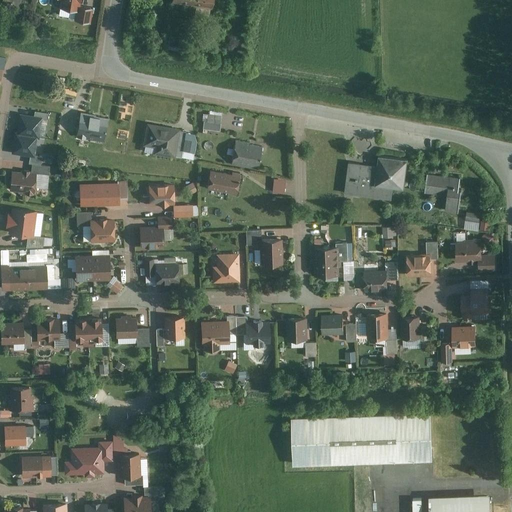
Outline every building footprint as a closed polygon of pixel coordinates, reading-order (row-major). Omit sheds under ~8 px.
[(79,8),(80,0),(61,0),(61,9),(78,12),(79,8)] [(214,0),(193,0),(193,6),(213,9),(214,0)] [(93,10),(79,8),(78,12),(76,21),(90,24),(93,10)] [(208,111),(207,122),(219,123),(220,112),(208,111)] [(43,117),(20,114),(17,134),(38,137),(40,138),(43,117)] [(108,119),(82,114),(78,137),(104,142),(108,119)] [(181,130),(147,124),(143,146),(155,148),(154,154),(176,158),(181,130)] [(198,132),(186,131),(184,149),(196,150),(198,132)] [(35,157),(38,137),(17,134),(15,134),(12,154),(35,157)] [(263,147),(237,141),(232,164),(258,169),(263,147)] [(403,187),(407,158),(377,154),(375,163),(348,160),(344,191),(391,197),(392,185),(403,187)] [(50,166),(32,164),(31,173),(49,175),(50,166)] [(460,176),(427,171),(424,190),(445,193),(444,209),(455,210),(460,176)] [(37,175),(12,172),(10,193),(34,195),(37,175)] [(232,176),(211,172),(208,188),(238,195),(243,175),(232,172),(232,176)] [(286,193),(286,178),(274,177),(273,193),(286,193)] [(192,183),(185,187),(189,194),(196,191),(192,183)] [(119,184),(81,185),(81,207),(119,207),(119,184)] [(175,186),(150,186),(150,204),(175,204),(175,186)] [(192,204),(175,204),(175,217),(192,216),(192,204)] [(33,236),(36,212),(11,208),(7,232),(28,235),(33,236)] [(480,213),(467,211),(466,219),(479,220),(480,213)] [(89,212),(76,212),(77,226),(89,226),(89,212)] [(171,216),(158,216),(158,228),(164,228),(171,228),(171,216)] [(115,221),(92,221),(92,243),(115,242),(115,221)] [(393,226),(383,227),(384,237),(394,237),(393,226)] [(158,228),(142,229),(142,250),(165,249),(164,228),(158,228)] [(261,230),(246,230),(246,244),(261,244),(261,241),(261,230)] [(490,232),(484,237),(491,246),(498,240),(490,232)] [(33,236),(28,235),(25,248),(42,247),(44,237),(33,236)] [(481,238),(456,239),(456,259),(482,259),(481,238)] [(284,266),(283,241),(261,241),(261,244),(262,266),(284,266)] [(315,247),(316,261),(342,260),(343,260),(348,260),(348,259),(347,242),(336,242),(336,246),(315,247)] [(46,254),(46,263),(53,263),(53,249),(34,250),(34,255),(46,254)] [(430,252),(406,252),(407,275),(430,274),(430,252)] [(239,282),(238,255),(217,255),(218,268),(214,268),(214,283),(239,282)] [(93,282),(93,257),(76,257),(77,282),(93,282)] [(109,257),(93,257),(93,282),(110,282),(109,257)] [(316,261),(316,275),(338,274),(338,265),(342,265),(342,260),(316,261)] [(386,262),(386,269),(386,279),(398,279),(398,262),(386,262)] [(179,265),(157,265),(158,286),(179,285),(179,265)] [(43,267),(27,268),(27,291),(43,291),(43,267)] [(27,291),(27,268),(11,268),(11,291),(27,291)] [(386,269),(363,269),(363,289),(386,289),(386,279),(386,269)] [(73,277),(62,277),(62,289),(74,289),(73,277)] [(115,280),(110,288),(117,294),(123,286),(115,280)] [(471,292),(461,292),(461,317),(473,317),(474,312),(488,312),(488,287),(471,287),(471,292)] [(386,336),(385,311),(366,312),(367,337),(386,336)] [(342,313),(321,314),(321,332),(342,332),(342,313)] [(419,326),(418,314),(401,315),(401,338),(419,337),(419,326)] [(102,316),(88,317),(89,338),(102,337),(102,316)] [(304,338),(304,316),(286,316),(287,339),(304,338)] [(89,338),(88,317),(75,317),(76,338),(89,338)] [(137,317),(116,318),(116,337),(137,337),(137,328),(137,317)] [(183,336),(183,317),(166,317),(166,336),(183,336)] [(58,318),(37,318),(37,338),(59,338),(58,318)] [(227,320),(200,321),(200,342),(203,342),(203,348),(218,347),(217,342),(227,342),(227,320)] [(268,321),(244,321),(245,344),(268,343),(268,321)] [(22,322),(0,322),(1,343),(23,342),(22,329),(22,322)] [(355,323),(345,323),(346,341),(355,341),(355,323)] [(475,324),(452,324),(452,345),(475,345),(475,324)] [(429,325),(419,326),(419,337),(419,346),(430,346),(429,325)] [(137,328),(137,337),(137,346),(149,346),(149,328),(137,328)] [(383,339),(384,364),(396,364),(396,339),(383,339)] [(316,342),(304,342),(305,355),(316,355),(316,342)] [(451,342),(441,343),(442,362),(452,361),(451,342)] [(355,351),(346,351),(346,361),(355,361),(355,351)] [(228,361),(224,370),(232,374),(236,365),(228,361)] [(119,362),(115,367),(122,371),(125,365),(119,362)] [(50,373),(50,363),(39,363),(39,373),(50,373)] [(31,388),(10,389),(11,410),(32,409),(31,388)] [(292,417),(293,465),(432,460),(431,412),(292,417)] [(4,426),(4,444),(25,444),(25,426),(4,426)] [(113,458),(112,440),(99,440),(99,446),(72,447),(72,460),(65,460),(65,476),(105,474),(105,459),(113,458)] [(40,457),(22,457),(22,476),(43,476),(43,464),(54,464),(54,453),(40,453),(40,457)] [(140,454),(121,455),(122,476),(124,476),(125,485),(142,484),(140,454)] [(144,497),(123,498),(123,511),(149,511),(149,497),(163,496),(163,487),(144,488),(144,497)] [(490,511),(490,493),(429,496),(429,511),(490,511)] [(422,511),(422,498),(412,499),(412,511),(422,511)] [(67,511),(67,503),(43,503),(43,511),(67,511)] [(106,503),(85,504),(84,511),(114,511),(115,509),(106,509),(106,503)]
